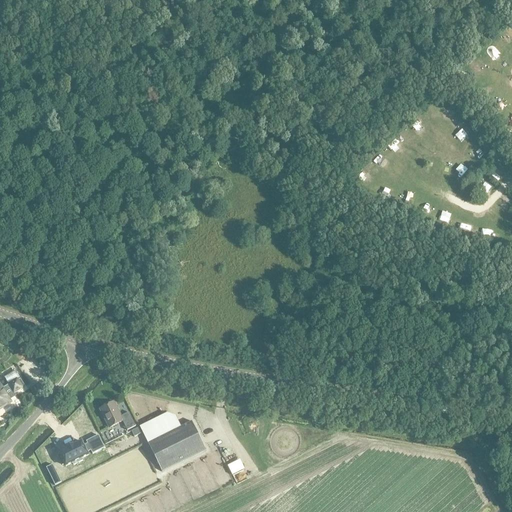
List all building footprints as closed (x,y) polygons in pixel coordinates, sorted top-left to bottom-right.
[(1,408),(11,403),(8,398),(11,396),(10,394),(13,392),(14,393),(22,388),(17,379),(8,385),(10,387),(4,391),(0,385),(0,409),(1,409),(1,408)] [(135,426),(129,413),(121,417),(114,402),(100,409),(109,428),(122,421),(127,431),(135,426)] [(192,422),(181,427),(175,416),(167,413),(140,427),(162,472),(206,450),(192,422)] [(60,455),(58,456),(62,465),(65,464),(66,466),(72,463),(73,465),(82,461),(81,458),(88,455),(87,453),(91,451),(92,454),(104,448),(98,435),(86,442),(87,444),(83,446),(81,442),(75,445),(74,445),(66,449),(67,449),(59,453),(60,454),(60,455)] [(240,459),(227,464),(232,474),(244,468),(240,459)] [(52,465),(46,468),(55,485),(61,482),(52,465)]
